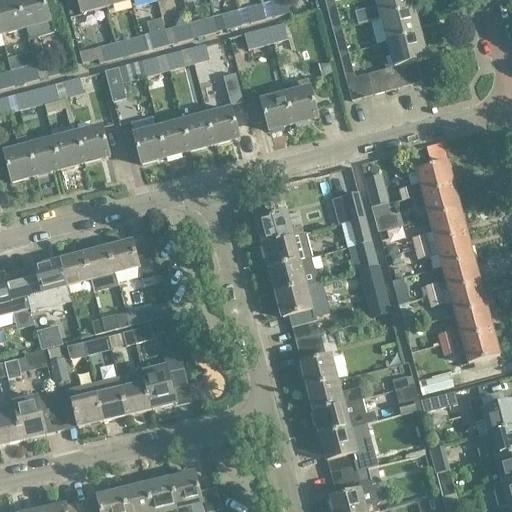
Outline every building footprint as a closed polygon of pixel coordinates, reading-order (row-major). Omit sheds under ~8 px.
[(26,30),(17,0),(15,0),(0,4),(0,30),(1,36),(26,30)] [(54,35),(50,23),(44,0),(17,0),(26,30),(29,42),(54,35)] [(107,8),(104,0),(77,0),(82,15),(107,8)] [(104,0),(107,8),(131,2),(130,0),(104,0)] [(281,0),(262,5),(266,21),(290,14),(286,0),(281,0)] [(350,14),(373,9),(371,0),(357,0),(347,2),(350,14)] [(375,0),(378,8),(354,15),(357,24),(380,18),(413,10),(409,0),(375,0)] [(326,6),(332,31),(341,28),(334,4),(326,6)] [(237,12),(242,27),(266,21),(262,5),(237,12)] [(380,18),(387,43),(419,34),(413,10),(380,18)] [(242,27),(237,12),(213,18),(217,34),(242,27)] [(217,34),(213,18),(189,25),(193,40),(217,34)] [(146,26),(149,35),(140,38),(145,53),(169,47),(165,31),(164,31),(161,22),(146,26)] [(193,40),(189,25),(165,31),(169,47),(193,40)] [(268,31),(272,46),(288,42),(284,26),(268,31)] [(348,53),(341,28),(332,31),(339,55),(348,53)] [(268,31),(244,38),(248,52),(272,46),(268,31)] [(387,43),(394,68),(404,65),(416,62),(426,59),(419,34),(387,43)] [(145,53),(140,38),(116,44),(120,60),(145,53)] [(120,60),(116,44),(95,50),(99,65),(116,61),(120,60)] [(190,51),(195,67),(210,63),(205,47),(190,51)] [(195,67),(190,51),(166,57),(170,73),(195,67)] [(339,55),(346,81),(354,78),(353,72),(348,53),(339,55)] [(170,73),(166,57),(142,64),(146,80),(170,73)] [(60,59),(35,65),(39,81),(64,75),(60,59)] [(421,83),(416,62),(404,65),(409,86),(421,83)] [(142,64),(106,73),(113,104),(127,100),(123,86),(146,80),(142,64)] [(39,81),(35,65),(11,72),(15,88),(39,81)] [(399,89),(409,86),(404,65),(394,68),(393,68),(399,89)] [(387,92),(399,89),(393,68),(381,71),(387,92)] [(375,95),(387,92),(381,71),(369,74),(375,95)] [(11,72),(0,74),(0,91),(15,88),(11,72)] [(363,99),(375,95),(369,74),(357,77),(363,99)] [(236,75),(224,78),(231,105),(243,102),(236,75)] [(354,78),(346,81),(351,102),(363,99),(357,77),(354,78)] [(64,85),(68,100),(88,95),(84,79),(64,85)] [(68,100),(64,85),(40,91),(44,107),(68,100)] [(286,95),(293,125),(318,118),(310,89),(286,95)] [(44,107),(40,91),(16,97),(20,113),(44,107)] [(293,125),(286,95),(261,102),(269,131),(293,125)] [(0,118),(20,113),(16,97),(0,101),(0,118)] [(207,116),(215,145),(240,139),(232,109),(207,116)] [(183,122),(191,152),(215,145),(207,116),(183,122)] [(159,128),(167,158),(191,152),(183,122),(159,128)] [(102,128),(77,134),(85,164),(110,157),(102,128)] [(167,158),(159,128),(134,135),(142,165),(167,158)] [(53,141),(61,170),(85,164),(77,134),(53,141)] [(53,141),(29,147),(37,176),(61,170),(53,141)] [(37,176),(29,147),(4,154),(12,183),(37,176)] [(416,172),(420,187),(398,193),(401,203),(414,199),(423,196),(454,188),(447,164),(416,172)] [(109,187),(128,181),(123,167),(105,174),(109,187)] [(371,211),(373,210),(388,206),(381,178),(365,183),(364,183),(371,211)] [(423,196),(429,221),(461,213),(454,188),(423,196)] [(352,223),(365,219),(360,196),(359,196),(346,200),(352,223)] [(387,207),(373,211),(371,212),(374,222),(376,222),(390,218),(387,207)] [(260,234),(264,246),(293,239),(286,213),(257,221),(258,224),(255,225),(258,234),(260,234)] [(429,221),(433,235),(411,241),(414,251),(467,237),(461,213),(429,221)] [(356,238),(358,248),(372,244),(369,234),(356,238)] [(439,256),(442,269),(474,261),(467,237),(414,251),(417,262),(439,256)] [(293,239),(264,246),(264,249),(262,249),(264,259),(267,258),(270,270),(299,263),(293,239)] [(115,275),(139,269),(143,282),(158,278),(152,255),(137,259),(133,241),(108,247),(115,275)] [(372,244),(358,248),(357,248),(363,271),(378,267),(372,244)] [(91,281),(115,275),(108,247),(84,254),(91,281)] [(67,288),(91,281),(84,254),(60,260),(67,288)] [(43,293),(33,296),(27,297),(30,306),(45,302),(43,294),(67,288),(60,260),(36,267),(36,268),(43,293)] [(273,282),(277,294),(305,287),(319,283),(316,272),(315,273),(311,261),(299,264),(299,263),(270,270),(271,273),(268,274),(270,282),(273,282)] [(442,269),(446,284),(425,290),(427,299),(480,285),(474,261),(442,269)] [(383,287),(378,267),(363,271),(358,273),(363,292),(373,289),(383,287)] [(43,293),(36,268),(26,271),(33,296),(43,293)] [(27,297),(33,296),(26,271),(15,273),(22,298),(27,297)] [(12,301),(22,298),(15,273),(5,276),(12,301)] [(27,297),(22,298),(12,301),(5,276),(5,275),(0,276),(0,305),(12,303),(14,310),(30,306),(27,297)] [(134,275),(122,276),(123,292),(136,291),(134,275)] [(452,304),(455,317),(487,309),(480,285),(427,299),(430,310),(452,304)] [(305,287),(277,294),(277,297),(274,297),(277,306),(279,306),(283,318),(289,317),(292,328),(317,322),(314,310),(312,311),(305,287)] [(390,315),(385,295),(375,298),(365,301),(370,320),(390,315)] [(438,338),(440,347),(493,333),(487,309),(455,317),(459,332),(438,338)] [(126,315),(130,328),(149,323),(146,310),(126,315)] [(120,330),(130,328),(126,315),(117,317),(120,330)] [(95,336),(106,334),(102,321),(92,323),(95,336)] [(292,328),(295,340),(320,334),(317,322),(292,328)] [(150,327),(132,332),(135,345),(154,340),(150,327)] [(58,328),(38,334),(43,351),(62,346),(58,328)] [(135,345),(132,332),(122,335),(125,347),(135,345)] [(444,359),(465,353),(469,366),(500,357),(493,333),(440,347),(444,359)] [(295,340),(299,353),(324,346),(320,334),(295,340)] [(408,340),(408,356),(432,356),(432,340),(408,340)] [(87,357),(97,355),(93,342),(84,344),(87,357)] [(324,346),(299,353),(303,368),(300,369),(303,378),(305,377),(308,389),(337,381),(330,356),(327,357),(324,346)] [(167,367),(142,373),(151,411),(176,405),(172,390),(188,386),(180,355),(165,359),(167,367)] [(21,378),(18,362),(17,361),(5,364),(5,365),(9,381),(21,378)] [(71,383),(66,361),(52,365),(57,386),(71,383)] [(127,417),(151,411),(142,373),(118,379),(127,417)] [(419,384),(422,396),(452,387),(449,376),(419,384)] [(118,379),(93,385),(103,423),(127,417),(118,379)] [(407,379),(393,383),(396,393),(409,389),(407,379)] [(340,393),(337,381),(308,389),(309,392),(306,393),(309,402),(312,401),(315,413),(349,404),(362,401),(359,388),(340,393)] [(57,407),(61,406),(72,403),(79,429),(103,423),(93,385),(69,391),(70,394),(54,398),(57,407)] [(420,415),(457,406),(454,393),(417,403),(420,415)] [(51,408),(57,407),(54,398),(39,402),(38,398),(13,404),(16,415),(23,442),(47,436),(41,411),(51,408)] [(485,420),(489,434),(511,428),(511,401),(484,409),(482,401),(481,402),(480,398),(469,401),(475,422),(485,420)] [(349,404),(315,413),(316,417),(313,418),(315,426),(318,425),(321,437),(350,429),(377,422),(375,414),(366,416),(362,401),(349,404)] [(402,418),(417,414),(414,402),(399,406),(402,418)] [(72,403),(61,406),(68,431),(78,428),(78,429),(79,429),(72,403)] [(0,406),(0,447),(23,442),(16,415),(3,418),(0,407),(0,406)] [(58,433),(68,431),(61,406),(57,407),(51,408),(58,433)] [(58,433),(51,408),(41,411),(47,436),(58,433)] [(486,461),(496,458),(511,453),(511,428),(489,434),(490,436),(480,439),(486,461)] [(331,474),(356,468),(353,454),(356,453),(350,429),(321,437),(322,440),(319,441),(322,450),(324,450),(331,474)] [(436,474),(448,471),(450,470),(444,446),(429,450),(436,474)] [(353,454),(356,468),(357,472),(367,470),(372,468),(370,459),(368,450),(356,453),(353,454)] [(511,479),(511,453),(496,458),(502,482),(511,479)] [(359,480),(357,472),(356,468),(331,474),(334,486),(359,480)] [(357,472),(359,480),(360,484),(370,481),(367,470),(357,472)] [(451,481),(448,471),(436,474),(438,484),(451,481)] [(183,477),(170,480),(178,511),(193,511),(204,509),(204,511),(221,511),(216,490),(200,494),(195,474),(192,475),(191,472),(182,475),(183,477)] [(178,511),(170,480),(168,481),(167,479),(158,481),(159,483),(147,486),(152,511),(178,511)] [(511,479),(502,482),(503,484),(493,487),(499,509),(509,507),(511,505),(511,479)] [(370,481),(360,484),(359,480),(334,486),(337,498),(331,499),(332,502),(329,503),(331,511),(334,511),(377,511),(376,507),(381,504),(377,490),(372,489),(370,481)] [(127,511),(152,511),(147,486),(143,487),(142,484),(133,486),(134,489),(122,492),(127,511)] [(90,511),(127,511),(122,492),(120,492),(119,490),(108,493),(109,495),(98,498),(87,501),(90,511)] [(455,495),(442,498),(445,508),(457,505),(455,495)] [(90,511),(87,501),(76,503),(78,511),(90,511)] [(67,505),(42,511),(41,511),(78,511),(76,503),(67,506),(67,505)]
